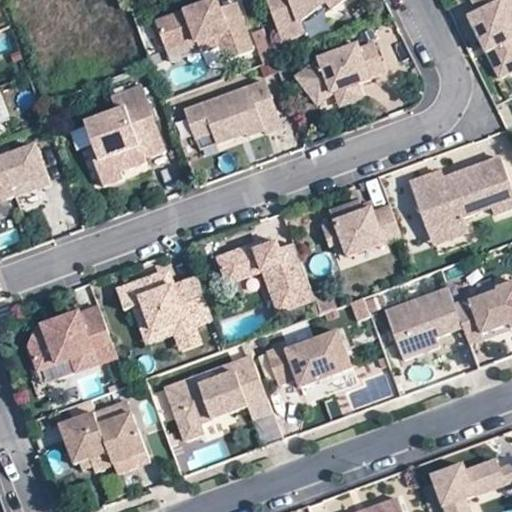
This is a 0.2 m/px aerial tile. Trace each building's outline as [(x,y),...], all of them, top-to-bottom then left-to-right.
[(346,0),(267,0),(283,41),(304,32),(300,22),(327,3),(332,11),(346,0)] [(507,0),(471,0),(478,14),(469,18),(499,79),(511,72),(511,18),(504,2),(507,0)] [(220,10),(217,1),(204,5),(206,9),(200,11),(198,7),(157,23),(167,50),(196,40),(197,43),(217,36),(220,44),(226,60),(253,50),(248,36),(236,4),(220,10)] [(263,30),(248,36),(253,50),(259,66),(274,60),(263,30)] [(217,36),(197,43),(196,40),(167,50),(171,62),(220,44),(217,36)] [(384,70),(374,44),(359,50),(358,46),(319,60),(296,78),(317,106),(332,94),(335,93),(357,85),(371,80),(369,76),(384,70)] [(281,128),(264,81),(186,111),(197,140),(213,134),(216,144),(217,144),(245,134),(247,137),(263,131),(264,134),(281,128)] [(357,85),(335,93),(340,107),(362,99),(357,85)] [(164,150),(141,87),(112,98),(117,112),(86,123),(100,160),(95,162),(104,186),(122,179),(120,172),(118,168),(126,165),(128,169),(144,162),(143,158),(164,150)] [(216,144),(213,134),(197,140),(200,151),(216,144)] [(48,176),(36,146),(0,159),(0,202),(35,189),(38,180),(48,176)] [(511,209),(511,189),(500,159),(413,191),(428,231),(493,207),(495,216),(511,209)] [(411,183),(413,191),(443,179),(441,172),(411,183)] [(48,176),(38,180),(35,189),(51,184),(48,176)] [(389,206),(374,212),(371,203),(361,206),(354,209),(347,205),(331,212),(335,223),(323,227),(330,247),(342,243),(348,258),(401,238),(389,206)] [(463,219),(428,231),(434,245),(468,233),(463,219)] [(270,239),(249,247),(251,252),(272,245),(270,239)] [(294,244),(280,249),(277,243),(272,245),(251,252),(249,247),(218,259),(227,285),(263,272),(278,313),(315,300),(294,244)] [(168,271),(154,276),(175,288),(168,271)] [(175,288),(154,276),(118,290),(125,310),(131,308),(143,304),(154,331),(209,310),(198,280),(175,288)] [(511,325),(511,279),(494,286),(495,289),(470,299),(468,297),(452,303),(456,311),(462,327),(468,343),(484,337),(482,333),(508,322),(510,327),(511,325)] [(452,303),(446,286),(383,311),(403,360),(438,346),(435,337),(462,327),(456,311),(452,303)] [(369,315),(362,296),(349,301),(356,320),(369,315)] [(154,331),(143,304),(131,308),(145,346),(173,335),(179,352),(201,344),(196,331),(214,324),(209,310),(154,331)] [(117,358),(98,306),(50,324),(53,330),(46,332),(44,327),(37,329),(29,347),(38,372),(71,359),(76,373),(117,358)] [(508,322),(482,333),(484,337),(510,327),(508,322)] [(351,367),(337,330),(287,349),(285,344),(265,351),(277,384),(296,377),(300,387),(351,367)] [(248,419),(268,412),(248,358),(210,372),(213,381),(198,387),(194,377),(172,385),(182,413),(172,417),(181,442),(200,434),(196,425),(218,416),(243,406),(248,419)] [(76,373),(71,359),(38,372),(43,385),(76,373)] [(213,381),(210,372),(194,377),(198,387),(213,381)] [(182,413),(172,385),(162,388),(172,417),(182,413)] [(128,413),(124,401),(111,405),(116,418),(128,413)] [(127,458),(131,468),(147,462),(128,413),(116,418),(111,405),(57,426),(72,465),(76,463),(87,459),(90,466),(92,472),(112,465),(109,457),(124,452),(127,458)] [(218,416),(196,425),(200,434),(203,441),(225,433),(218,416)] [(127,458),(124,452),(109,457),(112,465),(127,458)] [(87,459),(76,463),(79,471),(90,466),(87,459)] [(467,511),(463,501),(504,486),(498,471),(511,466),(511,464),(498,470),(494,461),(464,472),(462,466),(430,478),(442,511),(467,511)] [(511,482),(511,466),(498,471),(504,486),(511,482)] [(400,511),(395,498),(360,511),(400,511)]
